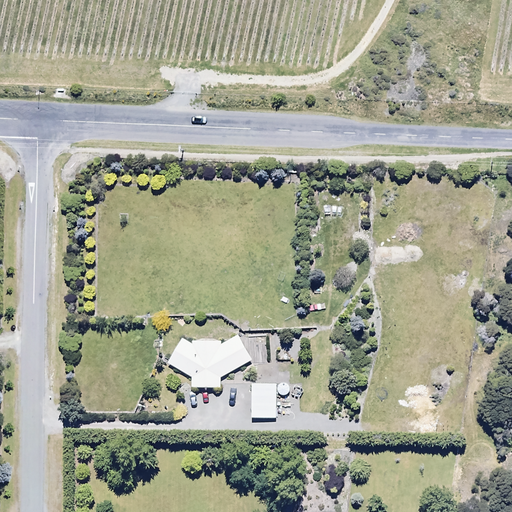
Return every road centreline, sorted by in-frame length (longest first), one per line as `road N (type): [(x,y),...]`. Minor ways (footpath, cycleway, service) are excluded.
road 1 (tertiary): [(511,138),(35,119)]
road 2 (residential): [(34,511),(35,119)]
